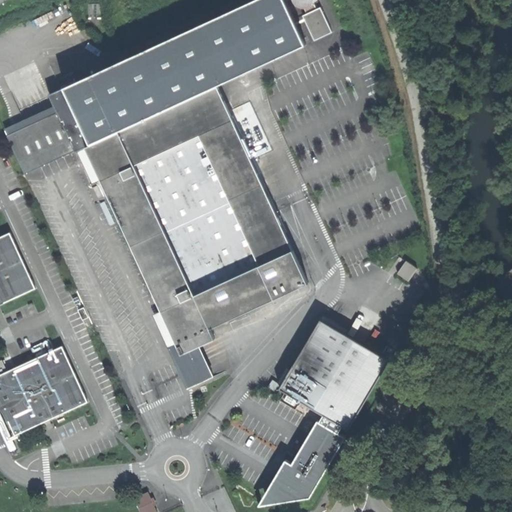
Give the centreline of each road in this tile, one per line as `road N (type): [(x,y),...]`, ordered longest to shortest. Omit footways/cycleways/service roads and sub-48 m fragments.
road 1 (unclassified): [(458,326),(417,106),(383,0)]
road 2 (unclassified): [(360,511),(364,473),(458,326)]
